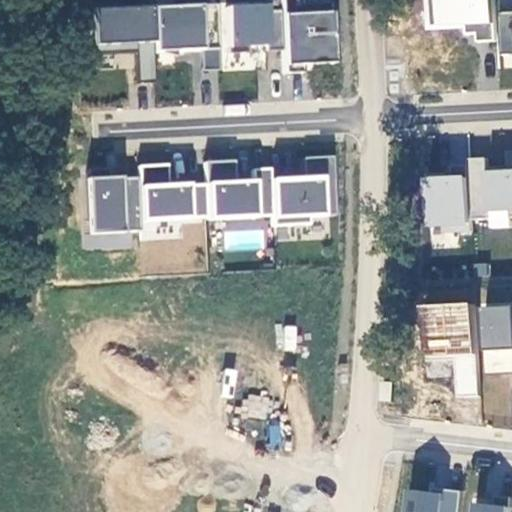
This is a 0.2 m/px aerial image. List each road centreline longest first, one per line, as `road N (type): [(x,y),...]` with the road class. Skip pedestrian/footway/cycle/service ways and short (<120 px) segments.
road 1 (residential): [(0,435),(364,485)]
road 2 (residential): [(368,118),(372,437)]
road 3 (residential): [(85,137),(368,118)]
road 4 (residential): [(511,109),(368,118)]
road 5 (residential): [(372,437),(511,452)]
